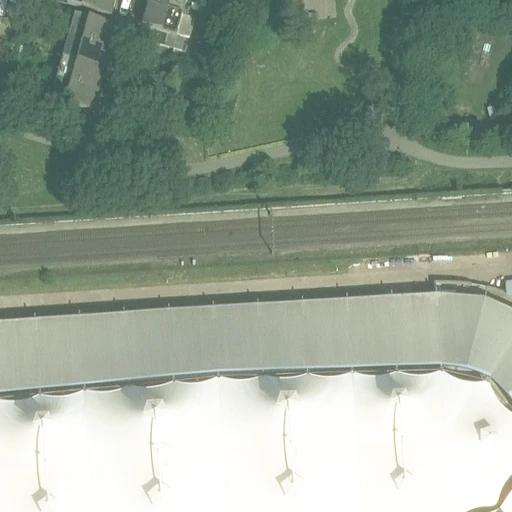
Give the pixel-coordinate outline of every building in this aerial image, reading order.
[(67,0),(66,6),(100,16),(110,19),(115,0),(67,0)] [(149,0),(148,6),(185,17),(185,16),(187,12),(183,11),(186,0),(149,0)] [(148,6),(142,28),(150,30),(159,32),(167,35),(176,37),(176,35),(189,39),(194,24),(193,23),(194,19),(185,16),(185,17),(148,6)] [(117,29),(74,17),(68,38),(111,50),(117,29)] [(142,28),(139,40),(147,42),(150,30),(142,28)] [(147,42),(155,45),(159,32),(150,30),(147,42)] [(155,45),(163,47),(167,35),(159,32),(155,45)] [(163,47),(172,49),(176,37),(167,35),(163,47)] [(176,37),(172,49),(182,52),(184,44),(183,41),(182,39),(176,37)] [(68,38),(62,59),(105,71),(111,50),(68,38)] [(17,47),(15,54),(20,55),(23,48),(17,47)] [(62,59),(56,80),(99,92),(105,71),(62,59)] [(50,101),(84,111),(93,114),(99,92),(56,80),(50,101)] [(196,125),(175,120),(172,132),(193,138),(196,125)] [(511,511),(511,283),(504,284),(505,295),(505,297),(511,300),(511,315),(483,303),(346,304),(124,318),(0,326),(0,511),(511,511)]
